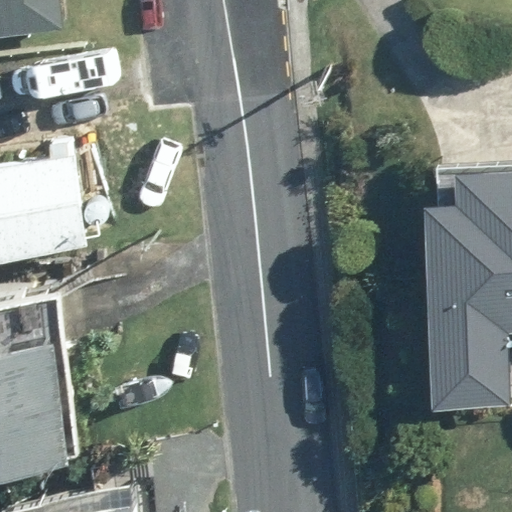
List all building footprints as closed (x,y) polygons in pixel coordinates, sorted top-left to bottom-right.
[(67,0),(0,0),(0,32),(70,26),(67,0)] [(0,251),(98,239),(87,150),(79,152),(78,138),(60,139),(62,154),(0,161),(0,251)] [(441,196),(446,405),(511,403),(511,161),(450,162),(450,197),(441,196)] [(0,459),(15,458),(15,462),(62,458),(63,465),(89,461),(88,451),(95,449),(77,285),(0,292),(0,459)] [(146,511),(141,478),(0,499),(0,511),(146,511)]
